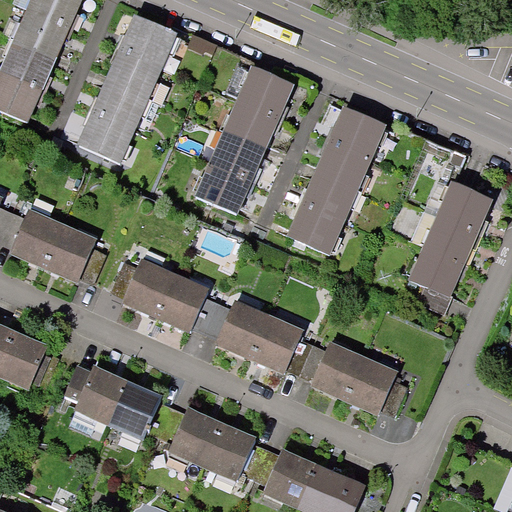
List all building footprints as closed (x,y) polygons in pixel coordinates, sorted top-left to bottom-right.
[(76,30),(90,0),(38,0),(33,11),(76,30)] [(62,61),(76,30),(33,11),(19,42),(62,61)] [(160,70),(173,39),(130,21),(117,52),(160,70)] [(48,92),(62,61),(19,42),(6,72),(48,92)] [(154,84),(160,70),(117,52),(104,82),(159,106),(166,89),(154,84)] [(0,106),(35,122),(48,92),(6,72),(0,84),(0,106)] [(277,124),(291,93),(245,74),(232,105),(277,124)] [(152,123),(159,106),(104,82),(91,113),(135,131),(141,118),(152,123)] [(264,155),(277,124),(232,105),(219,135),(264,155)] [(370,163),(383,131),(337,112),(324,143),(370,163)] [(122,162),(135,131),(91,113),(78,143),(122,162)] [(250,186),(264,155),(219,135),(205,166),(250,186)] [(357,194),(370,163),(324,143),(311,174),(357,194)] [(237,216),(250,186),(205,166),(192,197),(237,216)] [(344,225),(357,194),(311,174),(298,206),(344,225)] [(476,240),(490,207),(445,189),(431,221),(476,240)] [(331,256),(344,225),(298,206),(285,237),(331,256)] [(49,272),(65,234),(30,219),(14,257),(49,272)] [(463,272),(476,240),(431,221),(418,254),(463,272)] [(84,287),(100,248),(65,234),(49,272),(84,287)] [(450,305),(463,272),(418,254),(405,287),(450,305)] [(152,320),(169,282),(134,267),(117,305),(152,320)] [(187,335),(204,297),(169,282),(152,320),(187,335)] [(246,360),(263,322),(229,307),(213,346),(246,360)] [(281,375),(298,337),(263,322),(246,360),(281,375)] [(19,334),(0,326),(0,374),(2,375),(19,334)] [(54,349),(19,334),(2,375),(37,390),(54,349)] [(342,400),(359,362),(324,347),(307,385),(342,400)] [(377,415),(394,377),(359,362),(342,400),(377,415)] [(132,385),(97,370),(80,411),(115,426),(132,385)] [(167,400),(132,385),(115,426),(150,441),(167,400)] [(224,425),(189,410),(172,451),(207,465),(224,425)] [(261,440),(224,425),(207,465),(243,481),(261,440)] [(322,466),(287,451),(269,492),(305,507),(322,466)] [(360,511),(371,487),(322,466),(305,507),(316,511),(360,511)]
